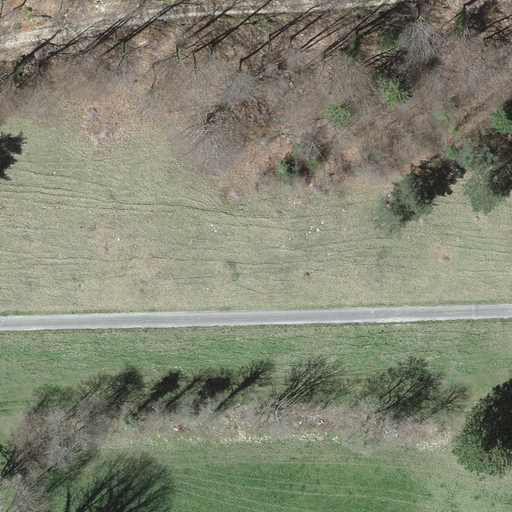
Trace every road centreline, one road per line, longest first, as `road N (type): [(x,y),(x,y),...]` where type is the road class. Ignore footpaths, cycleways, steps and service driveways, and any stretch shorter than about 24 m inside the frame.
road 1 (track): [(0,328),(511,315)]
road 2 (track): [(0,40),(140,17),(358,0)]
